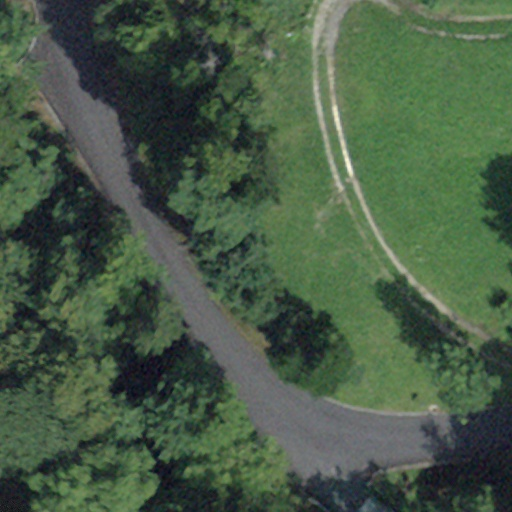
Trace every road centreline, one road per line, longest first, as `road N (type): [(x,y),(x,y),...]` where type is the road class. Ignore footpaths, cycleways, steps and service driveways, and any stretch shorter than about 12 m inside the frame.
road 1 (unclassified): [(511,420),(401,440),(319,434),(272,407),(226,358),(163,262),(80,97),(45,0)]
road 2 (track): [(340,0),(325,30),(324,103),(344,178),(383,258),(484,351),(511,363)]
